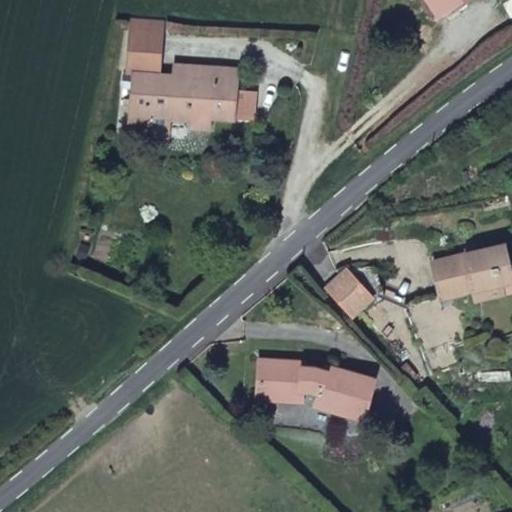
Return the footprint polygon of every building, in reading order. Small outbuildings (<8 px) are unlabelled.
[(167,23),(137,19),(136,34),(166,37),(167,23)] [(166,37),(136,34),(133,75),(139,75),(134,116),(173,119),(191,120),(189,134),(215,137),(217,124),(236,126),(238,94),(240,75),(194,68),(192,81),(175,79),(163,78),(166,37)] [(176,66),(175,79),(192,81),(194,68),(176,66)] [(255,95),(238,94),(236,126),(252,128),(255,95)] [(173,119),(134,116),(132,134),(170,138),(173,119)] [(435,266),(444,300),(445,305),(477,299),(480,307),(507,302),(501,274),(511,272),(511,263),(509,249),(435,266)] [(511,272),(501,274),(507,302),(511,301),(511,272)] [(385,279),(331,290),(355,320),(395,307),(385,279)] [(445,305),(444,300),(410,307),(434,375),(465,368),(445,305)] [(369,421),(380,382),(332,369),(332,375),(308,373),(308,365),(261,364),(261,397),(305,399),(305,392),(324,394),(321,408),(365,420),(369,421)] [(304,407),(305,399),(261,397),(261,405),(304,407)]
